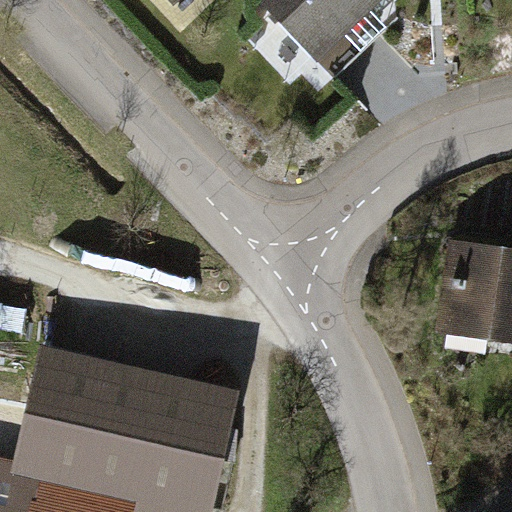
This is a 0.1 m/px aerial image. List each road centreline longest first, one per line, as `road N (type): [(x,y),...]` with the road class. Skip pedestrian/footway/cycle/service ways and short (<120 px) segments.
road 1 (residential): [(12,0),(285,280)]
road 2 (residential): [(511,129),(453,146),(375,192),(285,280)]
road 3 (residential): [(285,280),(354,397),(388,511)]
